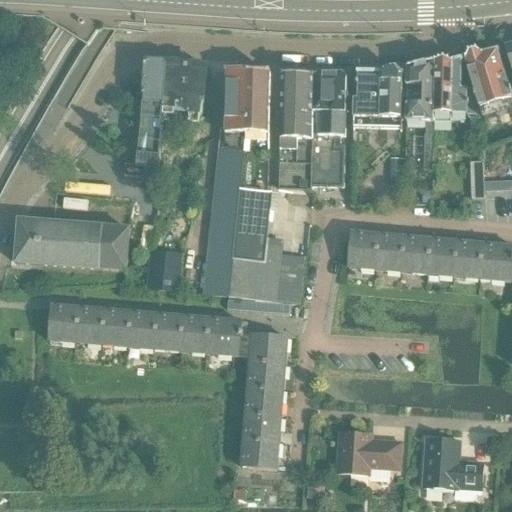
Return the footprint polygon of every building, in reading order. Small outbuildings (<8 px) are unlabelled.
[(466,62),(475,92),(483,118),(483,119),(501,114),(498,107),(511,102),(511,97),(499,52),(485,57),(478,53),(470,55),(466,62)] [(436,63),(434,124),(453,125),(453,117),(483,118),(475,92),(463,91),(463,66),(462,62),(452,65),(445,60),(436,63)] [(426,136),(425,136),(424,172),(433,172),(434,124),(436,63),(408,69),(406,124),(427,124),(426,136)] [(127,168),(126,178),(150,180),(149,194),(159,195),(162,171),(166,124),(165,124),(170,67),(146,65),(143,97),(146,98),(140,169),(127,168)] [(170,67),(165,124),(166,124),(184,126),(189,69),(170,67)] [(189,69),(184,126),(201,127),(203,105),(205,105),(208,71),(189,69)] [(355,101),(354,131),(367,131),(402,132),(404,79),(398,72),(388,71),(382,76),(360,75),(359,101),(355,101)] [(248,75),(228,74),(225,147),(230,151),(228,154),(220,154),(204,297),(229,300),(231,289),(234,262),(242,192),(245,171),(248,75)] [(245,171),(242,192),(269,195),(270,160),(270,137),(272,76),(249,75),(245,171)] [(283,76),(281,153),(280,195),(312,195),(313,190),(315,76),(314,76),(314,77),(283,76)] [(315,76),(313,190),(344,190),(345,149),(340,149),(341,139),(345,139),(347,77),(315,76)] [(484,201),(483,164),(471,164),(472,201),(484,201)] [(392,178),(391,188),(404,188),(404,178),(392,178)] [(511,183),(485,185),(485,192),(511,191),(511,183)] [(242,192),(234,262),(265,265),(273,196),(269,195),(242,192)] [(423,205),(431,206),(432,194),(423,193),(423,205)] [(64,200),(63,210),(87,212),(88,203),(64,200)] [(10,265),(11,265),(126,274),(129,233),(19,225),(18,239),(12,241),(10,265)] [(351,246),(349,270),(376,273),(403,275),(431,278),(458,280),(485,283),(511,285),(511,254),(352,240),(352,242),(352,243),(351,246)] [(152,262),(149,292),(177,295),(180,265),(156,262),(152,262)] [(252,291),(231,289),(229,300),(251,302),(252,291)] [(53,314),(50,345),(77,347),(104,349),(131,352),(158,354),(185,356),(212,358),(239,360),(244,360),(251,361),(256,361),(248,470),(272,472),(278,473),(278,472),(280,446),(282,420),(285,393),(287,367),(289,341),(289,340),(258,338),(246,337),(246,334),(247,324),(242,324),(242,328),(53,314)] [(340,436),(338,476),(370,478),(370,471),(400,473),(402,445),(379,444),(379,446),(372,446),(372,438),(340,436)] [(483,492),(484,466),(459,465),(460,444),(427,442),(424,491),(457,493),(457,490),(483,492)] [(309,489),(308,501),(320,502),(320,490),(309,489)] [(246,492),(235,491),(234,501),(245,502),(246,492)]
